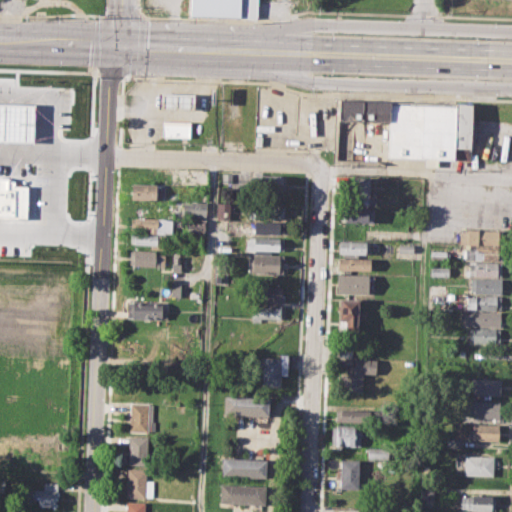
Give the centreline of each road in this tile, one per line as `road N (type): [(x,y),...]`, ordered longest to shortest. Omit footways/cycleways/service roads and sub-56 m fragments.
road 1 (residential): [(118,43),(110,73),(90,511)]
road 2 (residential): [(320,166),(307,511)]
road 3 (residential): [(217,58),(325,83),(511,90)]
road 4 (residential): [(511,30),(327,24),(217,38)]
road 5 (residential): [(107,158),(320,166)]
road 6 (secondary): [(311,61),(511,67)]
road 7 (secondary): [(511,46),(311,41)]
